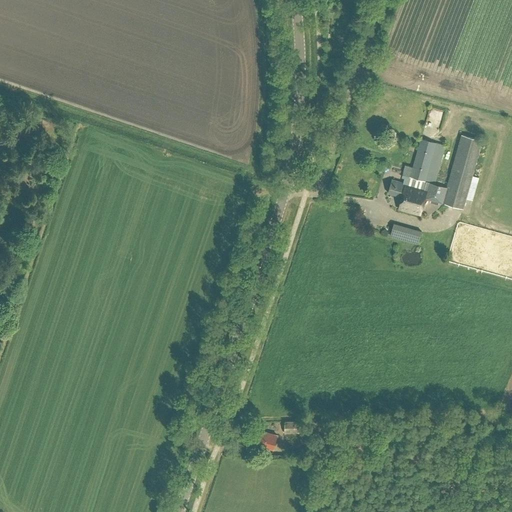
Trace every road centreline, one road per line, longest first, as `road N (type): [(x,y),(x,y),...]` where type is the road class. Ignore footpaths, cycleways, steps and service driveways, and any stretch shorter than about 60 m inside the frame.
road 1 (tertiary): [(179,511),(290,161),(299,58),(293,0)]
road 2 (track): [(307,192),(326,167),(381,0)]
